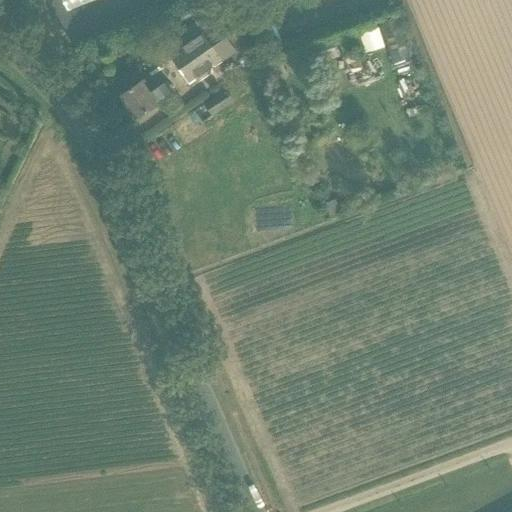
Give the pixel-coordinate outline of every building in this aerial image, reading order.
[(398,18),(380,24),(387,44),(405,38),(398,18)] [(190,40),(183,31),(162,45),(188,83),(235,50),(216,22),(190,40)] [(405,38),(387,44),(394,64),(412,58),(405,38)] [(345,50),(323,54),(326,67),(347,62),(345,50)] [(136,118),(153,107),(172,94),(165,83),(150,93),(142,81),(137,84),(120,95),(136,118)] [(225,91),(204,105),(212,116),(232,102),(225,91)] [(329,114),(309,119),(314,139),(334,134),(329,114)] [(335,201),(325,204),(330,217),(340,214),(335,201)]
